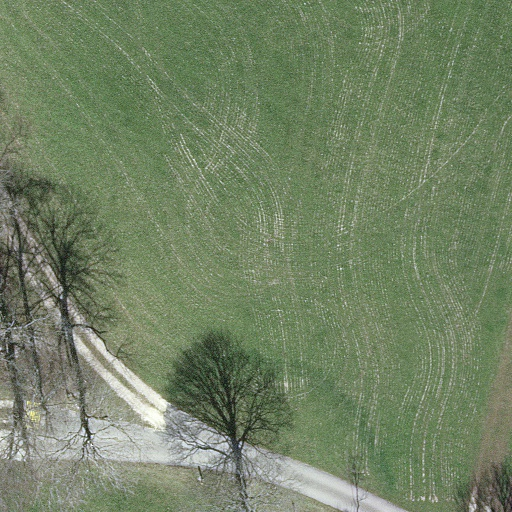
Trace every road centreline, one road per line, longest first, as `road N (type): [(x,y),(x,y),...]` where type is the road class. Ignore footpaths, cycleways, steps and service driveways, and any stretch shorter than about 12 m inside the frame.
road 1 (track): [(220,457),(137,404),(0,181)]
road 2 (track): [(0,452),(220,457)]
road 3 (track): [(355,511),(220,457)]
road 4 (track): [(483,511),(511,390)]
